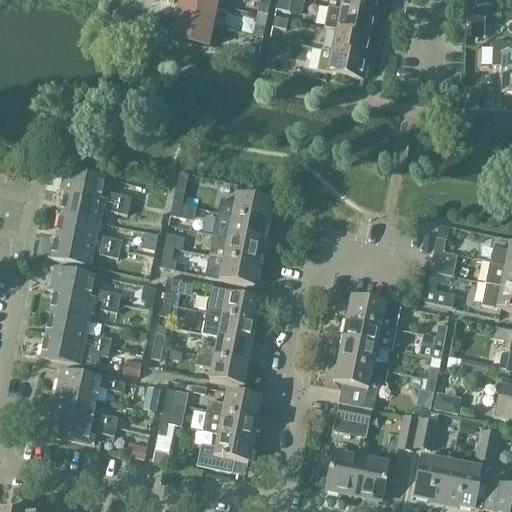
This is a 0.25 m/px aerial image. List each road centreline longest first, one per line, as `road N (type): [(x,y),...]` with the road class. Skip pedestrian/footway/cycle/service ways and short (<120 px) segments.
road 1 (residential): [(288,503),(317,272),(346,253),(384,260)]
road 2 (residential): [(288,503),(128,481),(0,451)]
road 3 (residential): [(0,416),(43,159)]
